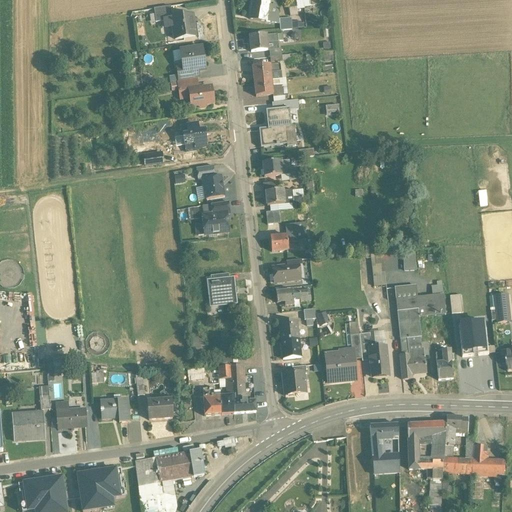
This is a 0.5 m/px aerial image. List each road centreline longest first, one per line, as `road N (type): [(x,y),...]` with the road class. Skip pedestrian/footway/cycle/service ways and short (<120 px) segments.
road 1 (track): [(511,145),(358,149),(349,136),(335,0)]
road 2 (residential): [(0,470),(277,425)]
road 3 (residential): [(277,425),(239,160)]
road 4 (unclassified): [(239,160),(0,197)]
road 5 (secondary): [(284,435),(357,408),(511,407)]
road 6 (residential): [(239,160),(221,0)]
